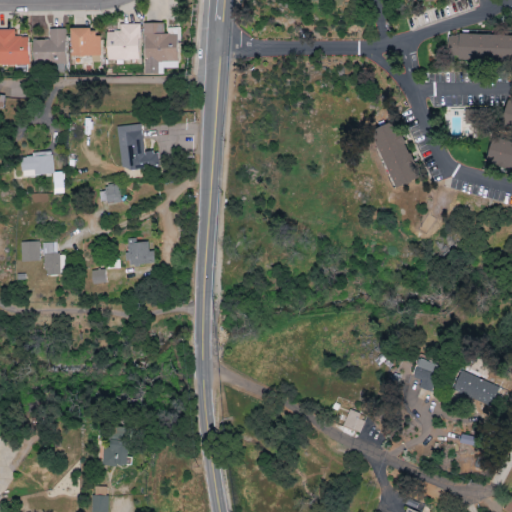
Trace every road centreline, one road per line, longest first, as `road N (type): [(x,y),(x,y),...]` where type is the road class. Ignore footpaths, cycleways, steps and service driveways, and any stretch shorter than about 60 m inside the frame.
road 1 (secondary): [(221,0),(201,367)]
road 2 (residential): [(201,367),(464,492),(492,485),(504,456),(511,457)]
road 3 (secondary): [(201,367),(218,511)]
